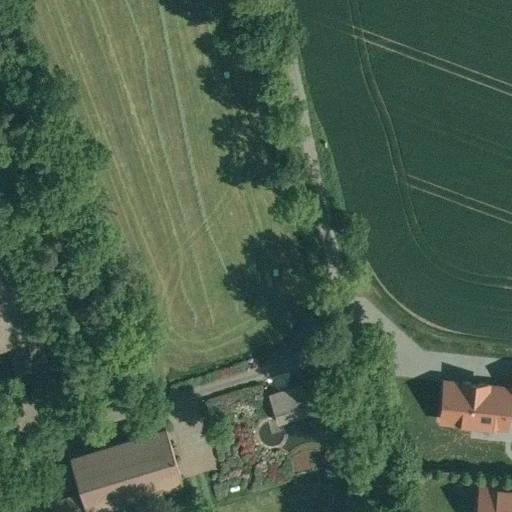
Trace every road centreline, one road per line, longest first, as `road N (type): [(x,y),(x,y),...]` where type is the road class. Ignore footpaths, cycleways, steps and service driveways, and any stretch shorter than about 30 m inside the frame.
road 1 (unclassified): [(388,511),(282,0)]
road 2 (unknown): [(0,350),(79,372),(346,310)]
